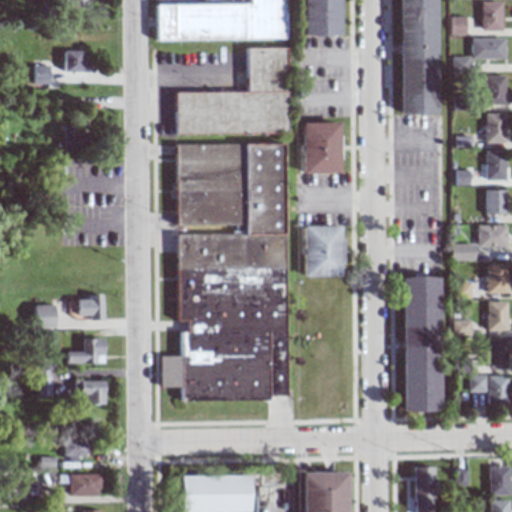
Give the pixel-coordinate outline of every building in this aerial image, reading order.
[(242,0),(278,0),(279,39),(149,41),(148,5),(242,4),(242,0)] [(296,0),(333,0),(334,36),(297,36),(296,0)] [(427,0),(428,114),(409,117),(391,114),(390,0),(427,0)] [(475,2),(496,2),(496,31),(475,31),(475,2)] [(459,17),(459,35),(444,35),(444,17),(459,17)] [(465,39),(498,38),(498,59),(465,60),(465,39)] [(239,48),(279,48),(279,134),(167,135),(167,105),(166,105),(165,93),(239,93),(239,48)] [(80,50),(62,50),(62,72),(87,72),(87,61),(80,61),(80,50)] [(463,57),(463,73),(446,73),(446,57),(463,57)] [(47,83),(48,65),(32,65),(32,83),(47,83)] [(478,106),(478,77),(498,76),(498,105),(478,106)] [(464,95),(464,111),(447,111),(446,95),(464,95)] [(478,114),(498,114),(499,144),(478,144),(478,114)] [(295,124),(333,123),(333,137),(333,160),(333,174),(296,175),(296,152),(295,146),(295,124)] [(73,127),(62,127),(63,150),(87,150),(86,132),(73,132),(73,127)] [(464,137),(464,148),(448,148),(448,137),(464,137)] [(168,143),(276,142),(278,397),(261,397),(261,400),(174,401),(173,387),(153,387),(152,355),(173,355),(173,332),(180,332),(180,320),(169,320),(169,234),(231,233),(229,224),(169,225),(168,143)] [(479,152),(499,152),(499,181),(479,181),(479,176),(474,176),(474,164),(479,164),(479,152)] [(462,186),(448,186),(448,171),(462,171),(462,186)] [(478,191),(499,191),(499,215),(478,215),(478,191)] [(471,226),(500,226),(500,248),(471,248),(471,226)] [(296,228),(333,228),(334,240),(336,240),(336,266),(334,266),(334,279),(297,279),(296,228)] [(468,245),(468,261),(444,262),(444,245),(468,245)] [(479,265),(500,265),(500,294),(480,295),(480,282),(477,282),(477,279),(479,279),(479,265)] [(393,280),(430,280),(431,414),(394,414),(393,280)] [(447,283),(464,283),(464,299),(447,299),(447,283)] [(101,295),(85,296),(85,299),(75,300),(75,315),(87,315),(87,320),(101,320),(101,295)] [(480,303),(500,303),(500,332),(480,332),(480,303)] [(33,329),(53,328),(52,305),(32,305),(33,329)] [(464,322),(464,337),(445,337),(445,322),(464,322)] [(102,362),(101,338),(80,339),(80,352),(63,352),(64,363),(102,362)] [(480,341),(500,340),(500,370),(480,370),(480,341)] [(463,375),(446,375),(446,359),(463,359),(463,375)] [(36,397),(50,396),(49,369),(35,369),(36,397)] [(479,376),(479,393),(462,393),(462,376),(479,376)] [(480,377),(500,377),(501,406),(481,407),(480,377)] [(103,404),(102,380),(72,381),(72,394),(84,394),(84,404),(103,404)] [(61,455),(86,455),(87,440),(61,440),(61,455)] [(407,466),(427,466),(427,482),(427,488),(427,498),(426,498),(426,511),(408,511),(408,498),(407,498),(407,466)] [(483,466),(503,466),(503,495),(483,495),(483,466)] [(449,468),(461,468),(461,485),(448,485),(449,468)] [(301,511),(301,473),(346,473),(346,511),(301,511)] [(98,495),(98,474),(66,474),(66,496),(98,495)] [(175,474),(244,474),(244,511),(175,511),(175,474)] [(22,499),(22,480),(6,481),(7,499),(22,499)] [(483,511),(483,500),(503,500),(503,511),(483,511)]
